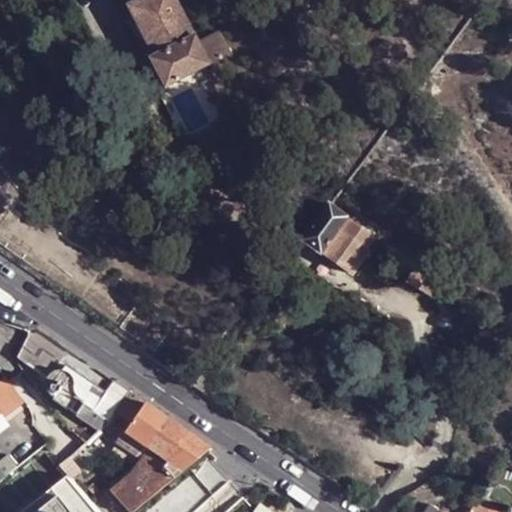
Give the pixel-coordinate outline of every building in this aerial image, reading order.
[(166,90),(210,67),(200,47),(196,41),(174,0),(144,0),(129,8),(155,59),(151,61),(166,90)] [(231,56),(221,35),(203,45),(200,47),(210,67),(231,56)] [(354,276),(378,242),(366,231),(361,228),(329,205),(328,205),(301,243),(321,257),(323,254),(354,276)] [(431,298),(441,280),(417,265),(406,282),(431,298)] [(52,400),(100,431),(110,421),(111,419),(129,392),(99,370),(91,382),(66,365),(52,384),(48,391),(55,396),(52,400)] [(203,396),(215,379),(205,373),(193,389),(203,396)] [(22,401),(7,377),(0,382),(0,426),(8,420),(3,415),(22,401)] [(145,402),(129,392),(111,419),(126,431),(145,402)] [(168,418),(145,402),(126,431),(144,443),(149,445),(168,418)] [(130,511),(210,446),(168,418),(149,445),(139,460),(133,468),(130,473),(111,492),(129,511),(130,511)] [(91,456),(117,427),(110,421),(100,431),(88,443),(84,448),(91,456)] [(124,429),(118,438),(138,451),(144,443),(126,431),(124,429)] [(61,466),(70,477),(83,466),(74,456),(61,466)] [(70,511),(52,489),(23,511),(70,511)] [(486,511),(489,507),(479,500),(470,511),(486,511)]
